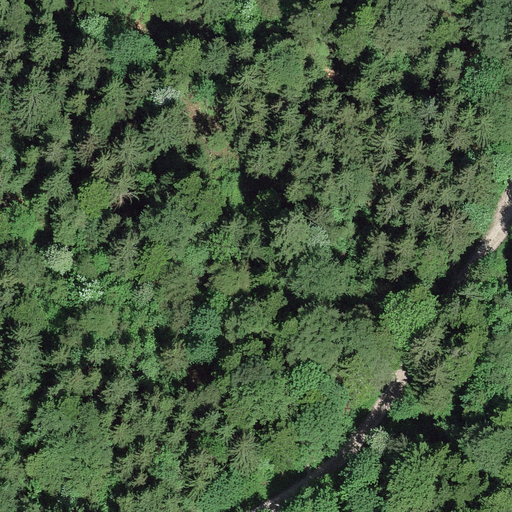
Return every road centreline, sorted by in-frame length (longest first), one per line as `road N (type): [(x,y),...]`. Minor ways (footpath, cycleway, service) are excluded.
road 1 (track): [(391,402),(500,226),(511,192)]
road 2 (track): [(391,402),(341,458),(260,511)]
